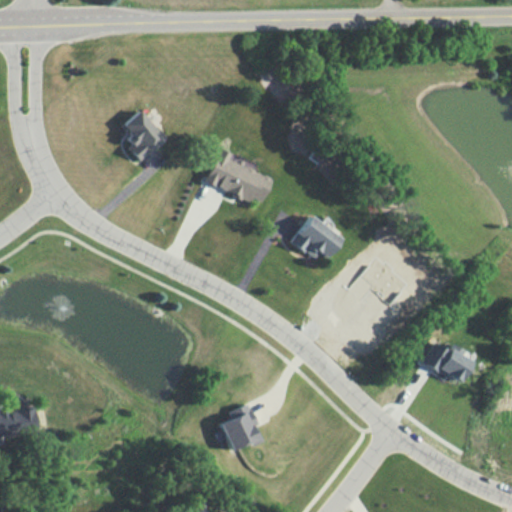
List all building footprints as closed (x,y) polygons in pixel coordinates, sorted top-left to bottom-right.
[(118,125),(129,137),(121,145),(136,161),(161,138),(135,109),(118,125)] [(200,182),(247,201),(248,197),(258,201),(268,177),(224,159),(227,153),(215,147),(200,182)] [(336,237),(305,214),(286,241),(310,259),(315,252),(321,257),(336,237)] [(416,363),(456,382),(466,360),(457,355),(459,350),(446,343),(443,350),(427,342),(416,363)] [(228,450),(247,442),(248,445),(260,440),(244,402),(225,411),(228,418),(216,423),(228,450)] [(0,410),(0,435),(30,433),(28,404),(9,405),(9,410),(0,410)]
